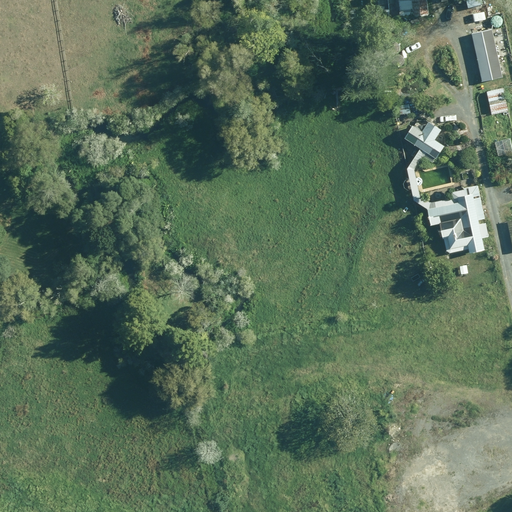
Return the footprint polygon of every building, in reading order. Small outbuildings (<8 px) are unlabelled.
[(393,0),(396,18),(421,15),(419,0),(393,0)] [(490,29),(470,33),(481,82),(501,78),(490,29)] [(416,51),(406,55),(414,73),(423,70),(416,51)] [(502,87),(485,92),(491,115),(508,111),(502,87)] [(408,102),(392,106),(394,117),(411,113),(408,102)] [(440,130),(428,122),(422,131),(411,125),(402,138),(418,148),(405,169),(412,200),(420,198),(413,167),(423,152),(434,160),(443,146),(434,140),(440,130)] [(454,202),(424,208),(428,226),(438,223),(445,255),(467,250),(468,253),(482,250),(481,242),(490,240),(486,222),(478,224),(477,221),(485,220),(478,185),(467,188),(468,194),(453,198),(454,202)]
